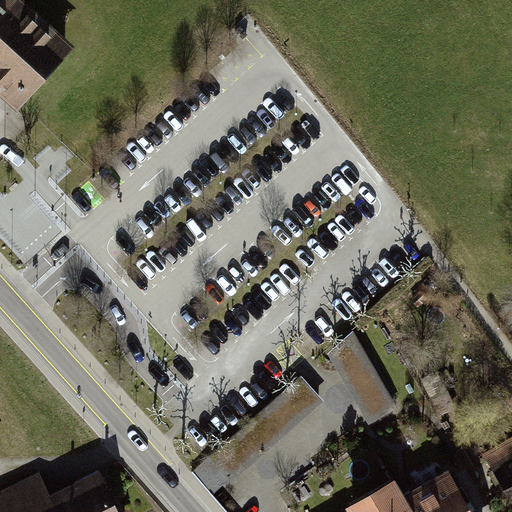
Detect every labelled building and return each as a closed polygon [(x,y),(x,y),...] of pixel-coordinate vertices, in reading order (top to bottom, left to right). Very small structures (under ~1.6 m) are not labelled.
[(0,0),(0,96),(20,115),(79,51),(22,0),(0,0)] [(327,356),(369,430),(398,414),(355,340),(327,356)] [(511,502),(511,440),(485,456),(511,502)] [(116,511),(97,469),(47,492),(38,472),(0,489),(0,511),(116,511)] [(471,511),(450,473),(403,499),(410,511),(471,511)] [(410,511),(403,499),(395,485),(346,511),(410,511)]
